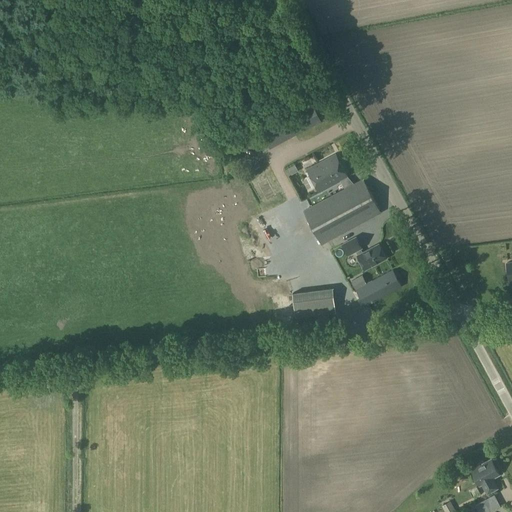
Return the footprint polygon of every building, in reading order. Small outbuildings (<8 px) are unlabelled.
[(295,135),(320,122),(312,105),(286,119),(295,135)] [(272,129),(261,135),(264,141),(275,136),(272,129)] [(334,155),(306,172),(308,175),(310,174),(320,191),(340,179),(346,188),(352,185),(346,176),(334,155)] [(346,188),(304,211),(322,243),(381,211),(363,179),(352,185),(346,188)] [(356,237),(343,244),(348,254),(356,250),(358,255),(365,269),(386,258),(379,243),(362,252),(360,248),(362,247),(356,237)] [(393,269),(367,283),(357,289),(356,289),(365,306),(402,286),(393,269)] [(357,289),(367,283),(366,280),(355,286),(357,289)] [(333,287),(292,292),(295,316),(336,311),(333,287)] [(479,466),(472,470),(480,485),(482,484),(488,493),(497,488),(492,478),(499,474),(491,459),(484,463),(483,461),(478,464),(479,466)] [(488,511),(492,510),(485,499),(476,504),(479,511),(488,511)]
